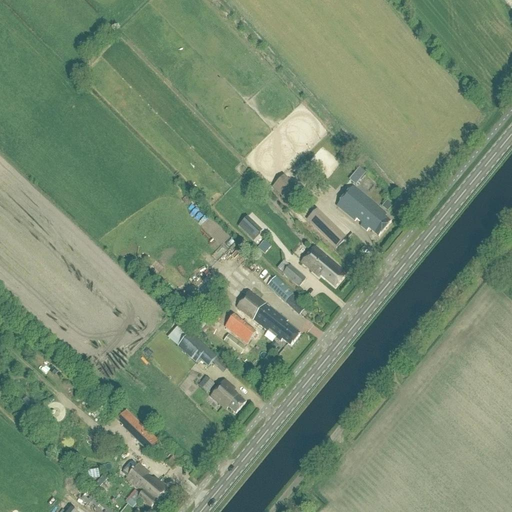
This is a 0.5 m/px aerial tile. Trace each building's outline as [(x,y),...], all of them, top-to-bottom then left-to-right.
[(430,29),(437,24),(432,17),(425,22),(430,29)] [(273,189),(295,212),(307,199),(285,177),(273,189)] [(391,224),(385,218),(386,217),(380,211),(381,210),(353,188),(337,208),(355,223),(357,220),(362,225),(361,227),(367,233),(369,230),(379,239),(391,224)] [(313,215),(306,222),(336,250),(346,240),(322,216),(319,220),(313,215)] [(239,228),(253,242),(262,232),(248,219),(239,228)] [(264,242),(258,249),(265,255),(271,247),(264,242)] [(321,277),(335,289),(346,276),(314,249),(301,264),(319,279),(321,277)] [(283,276),(298,288),(306,280),(291,267),(283,276)] [(268,288),(285,304),(286,303),(300,316),(306,310),(292,297),(293,296),(276,279),(268,288)] [(291,328),(286,325),(288,322),(249,293),(237,309),(280,342),(282,340),(291,347),(301,333),(293,326),(291,328)] [(190,294),(179,306),(192,318),(203,306),(190,294)] [(225,328),(247,345),(256,334),(234,317),(225,328)] [(174,330),(164,339),(173,349),(182,339),(174,330)] [(178,349),(196,364),(200,360),(209,368),(213,364),(223,373),(227,369),(191,335),(178,349)] [(225,343),(240,355),(245,349),(229,337),(225,343)] [(274,352),(278,347),(274,343),(270,348),(274,352)] [(206,378),(199,387),(207,394),(214,385),(206,378)] [(228,409),(236,415),(246,404),(233,393),(235,391),(224,382),(211,398),(226,411),(228,409)] [(139,451),(143,448),(149,453),(159,442),(141,426),(133,435),(128,431),(124,436),(139,451)] [(168,458),(171,461),(167,465),(173,470),(180,462),(172,454),(168,458)] [(152,463),(147,467),(152,474),(157,470),(152,463)] [(137,493),(130,501),(127,505),(133,509),(136,505),(135,504),(139,499),(151,509),(167,490),(155,479),(152,481),(148,477),(149,475),(139,465),(126,480),(143,495),(141,497),(137,493)] [(103,476),(94,487),(101,493),(105,489),(103,486),(108,480),(103,476)] [(82,501),(95,511),(111,511),(88,493),(82,501)]
